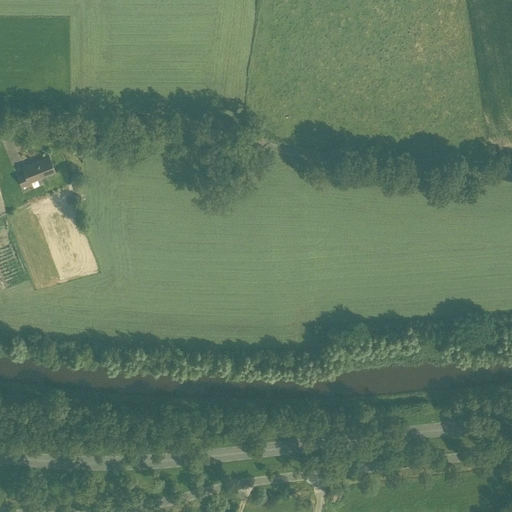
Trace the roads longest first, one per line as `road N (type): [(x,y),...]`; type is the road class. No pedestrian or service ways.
road 1 (unclassified): [(0,125),(195,127),(353,166),(511,172)]
road 2 (primary): [(511,423),(140,463),(0,461)]
road 3 (unclassified): [(511,450),(282,474),(102,511)]
